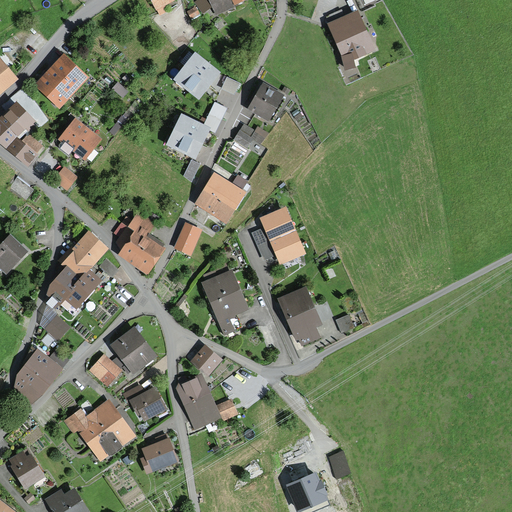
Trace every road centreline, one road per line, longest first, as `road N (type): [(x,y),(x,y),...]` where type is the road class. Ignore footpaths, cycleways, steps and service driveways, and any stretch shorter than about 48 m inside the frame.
road 1 (residential): [(168,327),(274,370),(310,360),(511,256)]
road 2 (residential): [(144,291),(277,25),(281,0)]
road 3 (residential): [(51,192),(54,254),(0,408)]
road 4 (residential): [(147,294),(0,433)]
road 5 (residential): [(168,327),(196,511)]
road 6 (unclassified): [(105,0),(0,100)]
road 7 (residential): [(51,192),(102,233),(144,291)]
